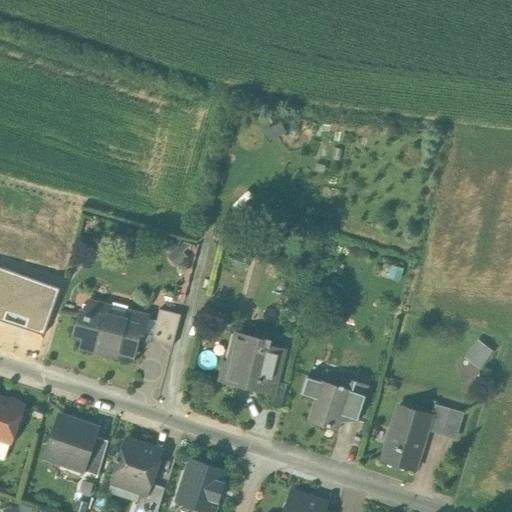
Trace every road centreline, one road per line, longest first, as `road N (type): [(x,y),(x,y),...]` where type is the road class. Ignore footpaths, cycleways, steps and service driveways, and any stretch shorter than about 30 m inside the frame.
road 1 (residential): [(0,361),(260,450)]
road 2 (residential): [(260,450),(449,511)]
